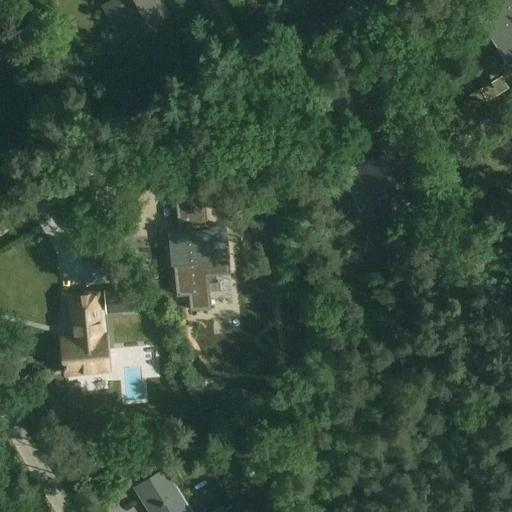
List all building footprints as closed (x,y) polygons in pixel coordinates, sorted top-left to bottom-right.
[(110,0),(104,4),(113,21),(124,15),(136,37),(154,28),(151,22),(169,13),(161,0),(110,0)] [(511,61),(511,5),(483,24),(508,65),(511,61)] [(468,96),(475,106),(486,99),(487,101),(509,87),(501,75),(468,96)] [(348,87),(365,119),(383,110),(378,98),(380,97),(369,76),(348,87)] [(383,155),(355,169),(369,195),(394,182),(396,186),(398,185),(404,197),(424,186),(396,131),(376,141),(383,155)] [(177,194),(180,230),(170,231),(173,265),(175,265),(178,295),(190,294),(192,310),(211,308),(208,280),(231,278),(226,228),(208,229),(204,191),(177,194)] [(132,287),(104,289),(106,313),(145,309),(132,287)] [(63,339),(66,373),(110,369),(106,333),(102,333),(98,293),(72,296),(76,338),(63,339)] [(225,511),(223,507),(214,511),(190,511),(186,505),(164,470),(137,487),(152,511),(225,511)]
